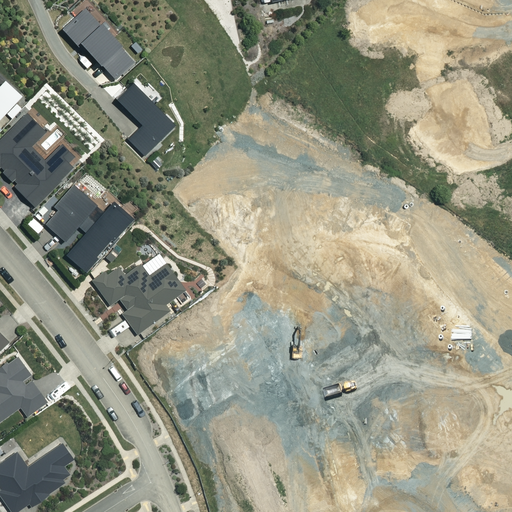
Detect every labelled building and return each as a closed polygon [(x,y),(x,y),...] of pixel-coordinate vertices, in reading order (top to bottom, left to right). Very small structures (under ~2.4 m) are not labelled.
[(135,64),(86,12),(64,32),(78,47),(81,45),(116,82),(135,64)] [(0,120),(7,114),(13,120),(22,111),(16,106),(23,99),(8,83),(0,90),(0,120)] [(175,128),(134,86),(118,101),(142,126),(128,140),(145,157),(175,128)] [(46,135),(28,115),(0,139),(0,168),(33,206),(74,170),(69,164),(75,159),(65,147),(47,163),(32,147),(46,135)] [(96,208),(74,187),(55,207),(58,211),(46,223),(65,241),(96,208)] [(133,221),(116,204),(66,254),(84,272),(133,221)] [(185,291),(167,264),(149,276),(141,265),(125,276),(119,267),(107,275),(105,272),(92,281),(108,305),(119,298),(126,310),(121,313),(135,333),(168,311),(165,305),(185,291)] [(28,372),(15,354),(0,365),(0,416),(18,403),(24,412),(44,398),(26,373),(28,372)] [(0,489),(0,492),(13,511),(16,511),(29,503),(31,506),(66,482),(64,478),(71,473),(65,464),(74,458),(63,442),(29,466),(17,449),(0,461),(0,484),(2,488),(0,489)]
